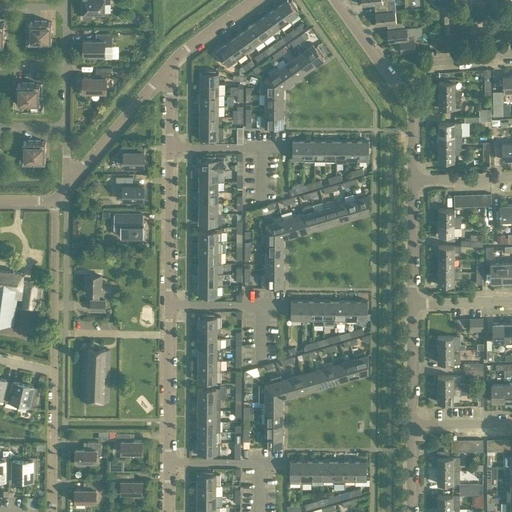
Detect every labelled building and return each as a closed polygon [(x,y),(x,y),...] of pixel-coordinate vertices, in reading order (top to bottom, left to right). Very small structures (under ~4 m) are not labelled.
[(83,0),(83,17),(92,17),(92,12),(104,12),(104,3),(110,3),(110,0),(83,0)] [(288,0),(285,0),(278,5),(289,20),(298,13),(297,11),(299,9),(292,0),(290,0),(289,1),(288,0)] [(362,0),(362,5),(375,4),(376,12),(388,11),(387,0),(362,0)] [(278,5),(270,11),(275,19),(280,26),(289,20),(278,5)] [(270,11),(261,18),(272,33),(280,26),(275,19),(270,11)] [(388,11),(376,12),(377,24),(387,24),(388,30),(403,28),(402,22),(396,23),(395,11),(388,11)] [(261,18),(252,24),(263,39),(272,33),(261,18)] [(29,21),(29,41),(40,41),(40,20),(34,20),(34,21),(29,21)] [(40,20),(40,41),(52,41),(52,21),(47,21),(47,20),(40,20)] [(252,24),(243,30),(254,45),(263,39),(252,24)] [(403,28),(388,30),(389,41),(400,40),(401,52),(415,51),(414,36),(419,36),(422,33),(421,27),(403,28)] [(243,30),(235,37),(245,52),(254,45),(243,30)] [(301,34),(295,38),(298,41),(299,42),(304,38),(307,36),(304,31),(301,34)] [(83,40),(83,55),(105,55),(105,57),(112,58),(112,33),(96,33),(96,40),(83,40)] [(235,37),(226,43),(237,58),(245,52),(235,37)] [(277,41),(269,47),(272,51),(281,45),(277,41)] [(218,52),(216,54),(223,64),(226,62),(228,65),(237,58),(226,43),(217,50),(218,52)] [(313,43),(304,50),(315,65),(324,58),(322,56),(325,54),(317,44),(315,46),(313,43)] [(269,47),(260,53),(263,57),(272,51),(269,47)] [(278,50),(273,54),(276,58),(281,55),(279,52),(278,50)] [(304,50),(295,56),(306,71),(315,65),(304,50)] [(295,56),(287,62),(297,78),(306,71),(295,56)] [(251,59),(242,66),(243,67),(245,70),(254,64),(251,59)] [(278,68),(278,69),(289,84),(297,78),(287,62),(278,68)] [(265,78),(284,87),(289,84),(278,69),(278,68),(276,65),(267,71),(270,74),(265,78)] [(83,77),(83,91),(106,91),(106,77),(105,77),(105,73),(112,73),(112,67),(96,67),(96,73),(91,77),(83,77)] [(200,72),(200,83),(219,83),(219,72),(216,72),(216,69),(203,69),(203,72),(200,72)] [(511,74),(503,75),(503,91),(511,91),(511,74)] [(260,84),(260,93),(265,93),(284,93),(284,87),(265,78),(265,84),(260,84)] [(439,81),(439,94),(461,94),(461,88),(455,88),(455,81),(439,81)] [(17,83),(17,103),(28,103),(28,96),(28,82),(22,82),(22,83),(17,83)] [(28,96),(28,103),(39,103),(40,83),(34,83),(34,82),(28,82),(28,96)] [(200,83),(200,94),(216,94),(219,94),(219,83),(200,83)] [(503,91),(493,91),(493,115),(502,115),(502,104),(504,104),(503,91)] [(265,93),(265,104),(284,104),(284,93),(265,93)] [(200,94),(200,105),(218,105),(219,94),(216,94),(200,94)] [(439,94),(439,107),(455,108),(455,100),(461,100),(461,94),(439,94)] [(261,114),(261,115),(271,115),(283,115),(284,104),(265,104),(265,114),(261,114)] [(200,105),(200,116),(209,116),(218,116),(218,105),(200,105)] [(261,115),(261,126),(283,126),(283,115),(271,115),(261,115)] [(200,116),(200,126),(207,127),(218,127),(218,116),(209,116),(200,116)] [(511,117),(500,118),(501,127),(506,127),(506,123),(511,122),(511,117)] [(438,122),(438,135),(455,135),(462,135),(462,127),(461,127),(461,122),(438,122)] [(200,126),(200,138),(203,138),(203,141),(215,141),(215,138),(218,138),(223,138),(223,127),(218,127),(207,127),(200,126)] [(438,135),(438,148),(461,148),(461,142),(455,142),(455,135),(438,135)] [(23,141),(23,161),(34,161),(34,141),(34,140),(28,140),(28,141),(23,141)] [(34,141),(34,161),(45,161),(46,141),(40,141),(40,140),(34,140),(34,141)] [(293,140),(292,158),(304,158),(304,140),(293,140)] [(304,140),(304,158),(315,158),(315,150),(315,140),(304,140)] [(315,150),(315,158),(325,159),(325,140),(315,140),(315,150)] [(325,140),(325,159),(336,159),(336,157),(336,140),(325,140)] [(336,159),(336,163),(347,163),(347,159),(347,140),(336,140),(336,157),(336,159)] [(347,140),(347,159),(358,159),(358,140),(347,140)] [(358,140),(358,159),(369,159),(369,140),(358,140)] [(511,142),(502,143),(502,159),(511,158),(511,142)] [(123,145),(114,158),(124,158),(124,165),(130,165),(130,166),(130,167),(131,167),(132,168),(133,168),(134,168),(135,168),(136,168),(136,167),(137,167),(138,167),(138,166),(138,165),(144,165),(144,151),(135,151),(135,145),(123,145)] [(438,148),(438,161),(455,161),(455,153),(467,153),(467,148),(461,148),(438,148)] [(200,158),(199,169),(218,169),(224,170),(224,155),(215,155),(203,155),(203,158),(200,158)] [(199,169),(199,180),(214,180),(218,180),(218,169),(199,169)] [(117,177),(117,187),(123,187),(123,200),(125,200),(125,201),(125,202),(126,203),(128,204),(130,204),(131,204),(132,203),(133,202),(133,200),(144,200),(144,185),(133,185),(133,177),(117,177)] [(199,180),(199,191),(218,191),(218,180),(214,180),(199,180)] [(292,188),(289,189),(290,194),(297,192),(304,190),(304,185),(304,182),(293,184),(292,188)] [(304,185),(304,190),(308,189),(314,187),(313,182),(304,185)] [(366,190),(355,194),(356,197),(359,208),(361,215),(369,212),(369,194),(367,194),(366,190)] [(199,191),(199,202),(218,202),(218,191),(199,191)] [(356,197),(345,201),(349,214),(350,218),(361,215),(359,208),(356,197)] [(334,200),(324,203),(325,207),(326,211),(330,224),(340,221),(335,204),(334,200)] [(345,201),(335,204),(340,221),(350,218),(349,214),(345,201)] [(199,202),(199,213),(222,213),(222,202),(218,202),(199,202)] [(511,203),(499,204),(500,220),(511,219),(511,203)] [(313,205),(302,208),(304,213),(309,230),(320,227),(314,210),(313,205)] [(325,207),(314,210),(320,227),(330,224),(326,211),(325,207)] [(439,208),(438,221),(461,221),(461,216),(454,216),(454,208),(439,208)] [(114,213),(114,227),(121,227),(121,236),(144,236),(144,226),(143,226),(143,214),(114,213)] [(199,213),(199,224),(218,224),(222,224),(222,213),(199,213)] [(304,213),(293,216),(295,220),(299,233),(309,230),(304,213)] [(267,224),(266,224),(284,237),(288,236),(283,219),(282,215),(272,218),(274,222),(267,224)] [(293,216),(283,219),(288,236),(299,233),(295,220),(293,216)] [(260,219),(259,220),(259,225),(262,225),(262,228),(262,232),(262,241),(266,242),(284,242),(284,237),(266,224),(260,219)] [(438,221),(438,234),(461,235),(461,221),(438,221)] [(199,230),(199,241),(205,241),(218,241),(222,241),(222,229),(215,229),(215,230),(199,230)] [(199,241),(199,252),(221,252),(222,241),(218,241),(205,241),(199,241)] [(262,241),(262,252),(266,252),(283,253),(284,253),(284,242),(266,242),(262,241)] [(438,245),(438,258),(454,258),(454,251),(461,251),(461,245),(454,245),(438,245)] [(199,252),(199,263),(217,263),(221,263),(221,252),(199,252)] [(266,252),(266,263),(271,263),(284,263),(284,253),(283,253),(266,252)] [(438,258),(438,271),(461,271),(461,265),(454,265),(454,258),(438,258)] [(511,261),(502,262),(502,281),(511,280),(511,261)] [(502,262),(490,263),(491,281),(502,281),(502,262)] [(199,263),(199,273),(207,273),(217,273),(217,263),(199,263)] [(266,263),(266,274),(284,274),(284,263),(271,263),(266,263)] [(0,322),(14,324),(14,323),(17,295),(20,296),(19,307),(39,309),(42,282),(23,280),(23,273),(0,270),(0,322)] [(438,271),(438,284),(454,284),(454,277),(460,277),(461,271),(438,271)] [(199,273),(199,284),(217,284),(222,284),(222,274),(217,273),(207,273),(199,273)] [(87,275),(86,293),(93,293),(93,299),(91,299),(90,309),(105,310),(105,299),(99,299),(99,293),(100,293),(101,275),(94,275),(93,274),(90,274),(89,275),(87,275)] [(262,274),(262,285),(284,285),(284,274),(266,274),(262,274)] [(199,284),(199,295),(202,295),(202,298),(214,298),(214,296),(217,296),(217,284),(199,284)] [(291,300),(291,318),(302,318),(302,313),(302,300),(291,300)] [(302,313),(302,318),(313,318),(313,317),(313,300),(302,300),(302,313)] [(313,318),(313,324),(324,324),(324,318),(324,301),(324,300),(313,300),(313,317),(313,318)] [(324,318),(324,324),(335,324),(335,322),(335,318),(335,300),(324,300),(324,301),(324,318)] [(335,318),(335,322),(345,322),(345,318),(346,301),(346,300),(335,300),(335,318)] [(346,301),(345,318),(356,319),(356,300),(346,300),(346,301)] [(356,300),(356,319),(368,319),(368,300),(356,300)] [(198,316),(198,327),(217,327),(221,327),(221,316),(214,316),(214,313),(202,313),(201,316),(198,316)] [(482,318),(470,318),(470,330),(483,330),(482,318)] [(504,322),(493,323),(493,341),(505,341),(504,322)] [(198,327),(198,338),(217,338),(217,327),(198,327)] [(438,335),(437,349),(460,349),(460,348),(465,348),(465,344),(460,344),(460,336),(438,335)] [(198,338),(198,349),(217,349),(221,349),(221,338),(217,338),(198,338)] [(83,348),(81,400),(109,401),(110,349),(83,348)] [(198,349),(198,359),(217,360),(217,349),(198,349)] [(437,349),(437,362),(460,362),(460,349),(437,349)] [(365,351),(354,354),(355,358),(360,375),(368,372),(368,354),(366,354),(365,351)] [(355,358),(344,361),(349,378),(360,375),(355,358)] [(198,359),(198,370),(201,370),(221,370),(221,360),(217,360),(198,359)] [(333,360),(323,363),(324,367),(329,384),(339,381),(334,364),(333,360)] [(344,361),(334,364),(339,381),(349,378),(344,361)] [(324,367),(313,370),(318,387),(329,384),(324,367)] [(198,370),(198,382),(221,382),(221,370),(201,370),(198,370)] [(244,371),(244,380),(254,376),(253,375),(247,370),(244,371)] [(313,370),(303,373),(305,381),(308,390),(318,387),(313,370)] [(303,373),(292,376),(297,393),(308,390),(305,381),(303,373)] [(265,384),(283,397),(287,396),(282,379),(281,374),(271,377),(272,382),(265,384)] [(437,375),(437,388),(460,388),(465,388),(465,383),(460,383),(460,375),(437,375)] [(0,376),(0,397),(5,399),(6,399),(10,381),(6,380),(7,378),(3,378),(0,376)] [(292,376),(282,379),(287,396),(297,393),(292,376)] [(5,399),(5,402),(18,405),(24,383),(17,381),(14,380),(13,382),(10,381),(6,399),(5,399)] [(24,383),(18,405),(32,408),(33,404),(35,405),(37,398),(35,397),(35,395),(37,388),(33,387),(30,386),(30,384),(24,383)] [(259,392),(259,402),(265,402),(283,402),(283,397),(265,384),(265,392),(259,392)] [(504,384),(492,384),(492,401),(504,401),(504,384)] [(198,387),(198,399),(220,399),(221,387),(198,387)] [(437,388),(437,401),(443,401),(454,401),(454,394),(460,394),(460,388),(437,388)] [(198,399),(198,409),(216,410),(220,410),(220,399),(198,399)] [(265,402),(265,412),(279,413),(283,413),(283,402),(265,402)] [(198,409),(198,420),(216,420),(220,420),(220,410),(216,410),(198,409)] [(265,412),(265,423),(273,423),(283,423),(283,413),(279,413),(265,412)] [(198,420),(198,431),(216,431),(220,431),(220,420),(216,420),(198,420)] [(265,423),(265,434),(272,434),(283,434),(283,423),(273,423),(265,423)] [(99,431),(99,439),(107,439),(107,431),(99,431)] [(198,431),(198,442),(220,442),(220,431),(216,431),(198,431)] [(116,440),(121,440),(121,452),(142,453),(142,440),(133,440),(134,433),(130,433),(116,432),(116,434),(116,440)] [(265,434),(264,445),(282,446),(283,434),(272,434),(265,434)] [(76,448),(75,461),(77,461),(77,465),(84,465),(84,461),(96,461),(96,453),(101,453),(101,441),(88,441),(88,445),(84,445),(84,448),(76,448)] [(198,442),(198,453),(201,453),(201,456),(213,456),(213,453),(216,453),(220,453),(220,442),(198,442)] [(0,456),(0,479),(2,479),(5,479),(5,478),(9,478),(9,459),(10,459),(10,456),(0,456)] [(23,456),(23,459),(23,479),(29,479),(33,479),(33,478),(37,478),(37,468),(39,468),(39,461),(37,461),(37,456),(23,456)] [(437,456),(437,469),(460,470),(460,456),(437,456)] [(9,459),(9,478),(13,478),(13,479),(16,479),(23,479),(23,459),(10,459),(9,459)] [(290,460),(290,483),(301,483),(301,461),(301,460),(290,460)] [(301,461),(301,483),(312,483),(312,479),(312,468),(312,460),(301,460),(301,461)] [(312,468),(312,479),(323,479),(323,477),(323,460),(312,460),(312,468)] [(323,477),(323,479),(334,479),(334,468),(334,460),(323,460),(323,477)] [(334,479),(334,483),(344,483),(344,479),(344,476),(344,460),(334,460),(334,468),(334,479)] [(344,476),(344,479),(355,479),(355,468),(355,460),(344,460),(344,476)] [(355,468),(355,479),(367,479),(367,460),(355,460),(355,468)] [(122,461),(110,461),(110,469),(122,469),(122,461)] [(437,469),(437,483),(460,483),(460,470),(437,469)] [(197,473),(197,485),(216,485),(220,485),(220,473),(213,473),(213,471),(200,470),(200,473),(197,473)] [(110,472),(110,482),(116,482),(116,492),(133,493),(133,496),(140,496),(140,493),(142,493),(142,480),(130,480),(130,473),(110,472)] [(75,488),(75,501),(96,501),(96,489),(101,489),(101,481),(87,481),(87,488),(75,488)] [(197,485),(197,495),(216,496),(216,485),(197,485)] [(197,495),(197,506),(216,506),(216,496),(197,495)] [(437,495),(437,507),(460,507),(460,495),(437,495)]
